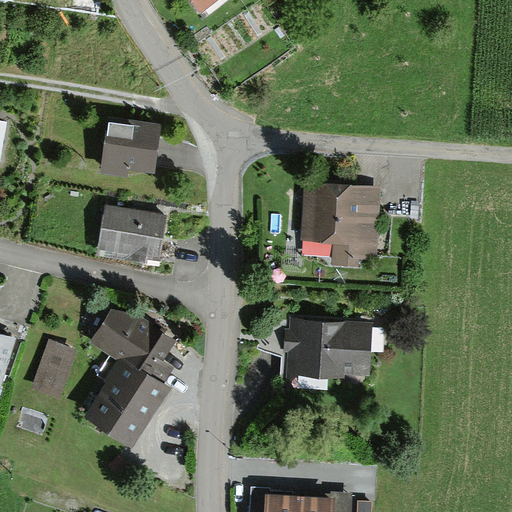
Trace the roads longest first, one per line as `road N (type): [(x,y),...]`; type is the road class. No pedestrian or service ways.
road 1 (residential): [(511,154),(232,134)]
road 2 (residential): [(219,297),(0,249)]
road 3 (residential): [(210,511),(219,297)]
road 4 (residential): [(232,134),(190,97),(127,0)]
road 5 (residential): [(219,297),(232,134)]
